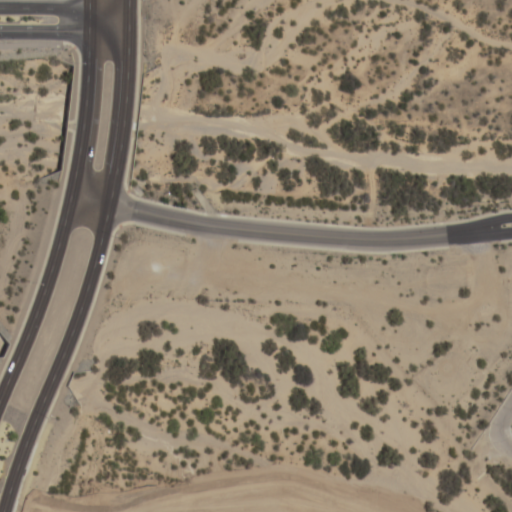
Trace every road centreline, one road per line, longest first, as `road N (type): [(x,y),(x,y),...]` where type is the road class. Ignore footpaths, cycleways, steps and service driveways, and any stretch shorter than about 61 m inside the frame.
road 1 (tertiary): [(108,208),(225,232),(369,241),(511,227)]
road 2 (secondary): [(7,511),(99,269),(112,190)]
road 3 (secondary): [(72,182),(51,279),(0,409)]
road 4 (secondary): [(112,190),(127,57)]
road 5 (tertiary): [(0,39),(129,40)]
road 6 (secondary): [(87,57),(72,182)]
